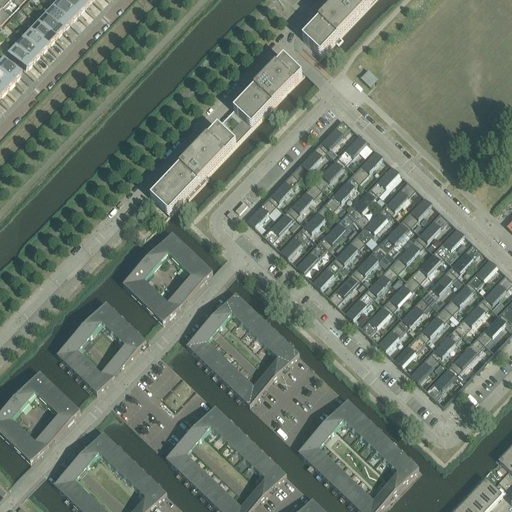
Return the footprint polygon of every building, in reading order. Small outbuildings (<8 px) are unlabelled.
[(27,0),(0,0),(0,11),(1,13),(1,12),(11,2),(19,9),(27,0)] [(85,12),(72,0),(61,0),(59,2),(78,20),(85,12)] [(93,4),(88,0),(72,0),(85,12),(93,4)] [(370,9),(378,0),(343,0),(303,43),(321,60),(370,9)] [(78,20),(59,2),(52,10),(70,27),(78,20)] [(70,27),(52,10),(44,18),(63,35),(70,27)] [(0,29),(9,20),(1,12),(1,13),(0,11),(0,29)] [(63,35),(44,18),(37,26),(55,43),(63,35)] [(55,43),(37,26),(29,33),(48,51),(55,43)] [(48,51),(29,33),(22,41),(40,59),(48,51)] [(40,59),(22,41),(14,49),(22,56),(33,67),(40,59)] [(33,67),(22,56),(14,49),(6,57),(25,75),(33,67)] [(21,79),(16,74),(2,62),(0,64),(0,75),(13,87),(21,79)] [(295,87),(303,79),(284,62),(277,69),(235,114),(219,131),(209,142),(181,171),(151,202),(170,219),(199,188),(227,159),(237,149),(253,131),(295,87)] [(379,83),(370,74),(362,82),(371,91),(379,83)] [(13,87),(0,75),(0,89),(6,95),(13,87)] [(343,125),(319,150),(327,158),(333,164),(338,159),(332,153),(351,133),(343,125)] [(360,141),(339,163),(346,171),(367,148),(360,141)] [(319,150),(292,178),(300,186),(327,158),(319,150)] [(355,179),(352,182),(360,189),(384,164),(376,157),(355,179)] [(336,166),(315,188),(322,196),(346,171),(339,163),(336,166)] [(393,172),(371,194),(379,201),(400,179),(393,172)] [(292,178),(268,203),(277,211),(300,186),(292,178)] [(345,187),(350,182),(346,178),(341,183),(345,187)] [(331,204),(325,210),(333,217),(360,189),(352,182),(331,204)] [(309,194),(288,216),(296,224),(322,196),(315,188),(313,190),(309,194)] [(388,210),(385,213),(392,220),(416,195),(409,188),(388,210)] [(368,197),(348,219),(355,226),(364,235),(371,227),(363,218),(379,201),(371,194),(368,197)] [(268,203),(247,226),(255,233),(277,211),(268,203)] [(425,203),(404,226),(411,233),(433,210),(425,203)] [(244,205),(236,214),(239,217),(248,209),(244,205)] [(304,232),(302,235),(309,242),(333,217),(325,210),(304,232)] [(364,235),(358,241),(366,248),(392,220),(385,213),(371,227),(364,235)] [(231,215),(228,218),(233,224),(237,220),(231,215)] [(285,219),(264,242),(272,249),(296,224),(288,216),(285,219)] [(342,225),(321,247),(328,254),(355,226),(348,219),(342,225)] [(420,241),(417,244),(425,251),(449,226),(441,219),(420,241)] [(425,230),(430,225),(425,221),(421,226),(425,230)] [(401,228),(380,251),(388,258),(411,233),(404,226),(401,228)] [(458,234),(436,257),(444,264),(465,241),(458,234)] [(302,235),(280,257),(288,264),(309,242),(302,235)] [(412,243),(417,238),(413,235),(408,239),(412,243)] [(123,290),(132,299),(164,328),(184,306),(213,276),(173,238),(123,290)] [(337,263),(334,266),(342,273),(366,248),(358,241),(350,249),(347,253),(337,263)] [(396,266),(391,272),(398,279),(425,251),(417,244),(396,266)] [(318,250),(297,273),(304,280),(328,254),(321,247),(318,250)] [(431,257),(436,251),(432,248),(427,253),(431,257)] [(453,272),(450,275),(457,282),(482,257),(474,250),(453,272)] [(374,256),(353,279),(361,286),(379,266),(388,275),(391,272),(396,266),(388,258),(380,251),(374,256)] [(415,279),(413,282),(420,289),(444,264),(436,257),(434,259),(415,279)] [(490,265),(469,287),(477,295),(498,272),(490,265)] [(334,266),(313,288),(321,295),(338,276),(344,282),(348,279),(342,273),(334,266)] [(374,289),(367,297),(374,304),(398,279),(391,272),(388,275),(381,282),(374,289)] [(429,297),(423,303),(431,310),(457,282),(450,275),(433,293),(429,297)] [(467,283),(472,279),(468,275),(463,280),(467,283)] [(351,281),(329,304),(337,311),(361,286),(353,279),(351,281)] [(485,303),(483,306),(490,313),(511,290),(511,285),(507,281),(485,303)] [(407,288),(386,310),(393,317),(420,289),(413,282),(407,288)] [(466,291),(445,312),(453,319),(477,295),(469,287),(466,291)] [(362,296),(366,291),(363,288),(358,293),(362,296)] [(367,297),(346,319),(353,326),(374,304),(367,297)] [(219,317),(227,325),(232,320),(245,307),(236,299),(219,317)] [(402,325),(399,328),(407,335),(431,310),(423,303),(402,325)] [(462,328),(456,334),(463,341),(490,313),(483,306),(462,328)] [(500,314),(505,310),(501,306),(496,311),(500,314)] [(240,327),(253,314),(245,307),(232,320),(240,327)] [(511,307),(502,319),(509,326),(511,328),(511,307)] [(103,329),(115,316),(107,308),(89,326),(98,334),(103,329)] [(383,312),(362,335),(369,342),(393,317),(386,310),(383,312)] [(440,319),(419,340),(426,348),(453,319),(445,312),(440,319)] [(248,335),(260,321),(253,314),(240,327),(248,335)] [(110,337),(123,323),(115,316),(103,329),(110,337)] [(216,337),(227,325),(219,317),(208,329),(204,332),(213,340),(216,337)] [(499,322),(478,344),(485,351),(509,326),(502,319),(499,322)] [(255,342),(268,329),(260,321),(248,335),(255,342)] [(118,344),(131,330),(123,323),(110,337),(118,344)] [(88,345),(98,334),(89,326),(79,337),(75,341),(83,350),(88,345)] [(399,328),(378,350),(386,357),(407,335),(399,328)] [(263,349),(276,336),(268,329),(255,342),(263,349)] [(126,351),(138,338),(131,330),(118,344),(126,351)] [(187,351),(195,359),(208,345),(213,340),(204,332),(187,351)] [(435,356),(432,359),(440,366),(463,341),(456,334),(435,356)] [(271,357),(284,343),(276,336),(263,349),(271,357)] [(135,358),(147,346),(138,338),(126,351),(123,354),(127,357),(130,353),(135,358)] [(477,345),(471,339),(467,344),(472,350),(477,345)] [(416,343),(395,366),(402,373),(426,348),(419,340),(416,343)] [(57,360),(66,368),(79,355),(83,350),(75,341),(57,360)] [(278,364),(291,351),(284,343),(271,357),(278,364)] [(437,348),(432,344),(428,348),(433,352),(437,348)] [(472,350),(451,372),(459,379),(485,351),(478,344),(477,345),(472,350)] [(203,366),(216,353),(208,345),(195,359),(203,366)] [(282,377),(300,359),(291,351),(278,364),(274,369),(282,377)] [(118,376),(135,358),(130,353),(127,357),(123,354),(110,368),(106,371),(115,379),(118,376)] [(211,374),(223,360),(216,353),(203,366),(211,374)] [(73,375),(86,362),(79,355),(66,368),(73,375)] [(432,359),(411,381),(418,388),(440,366),(432,359)] [(218,381),(231,368),(223,360),(211,374),(218,381)] [(81,383),(94,369),(86,362),(73,375),(81,383)] [(226,388),(239,375),(231,368),(218,381),(226,388)] [(89,390),(101,377),(94,369),(81,383),(89,390)] [(271,389),(282,377),(274,369),(262,381),(259,384),(268,393),(271,389)] [(97,398),(115,379),(106,371),(101,377),(89,390),(97,398)] [(448,375),(427,397),(435,404),(454,383),(463,392),(467,387),(459,379),(451,372),(448,375)] [(234,396),(247,382),(239,375),(226,388),(234,396)] [(0,420),(0,437),(36,399),(59,421),(36,446),(13,424),(0,437),(0,438),(31,468),(52,446),(81,415),(41,377),(0,420)] [(241,403),(254,390),(247,382),(234,396),(241,403)] [(250,411),(268,393),(259,384),(254,390),(241,403),(250,411)] [(330,423),(339,432),(344,426),(357,413),(348,405),(330,423)] [(198,430),(207,438),(212,433),(224,420),(216,412),(198,430)] [(352,434),(364,420),(357,413),(344,426),(352,434)] [(219,440),(232,427),(224,420),(212,433),(219,440)] [(359,441),(372,428),(364,420),(352,434),(359,441)] [(328,443),(339,432),(330,423),(319,435),(316,439),(325,447),(328,443)] [(227,448),(240,434),(232,427),(219,440),(227,448)] [(367,449),(380,435),(372,428),(359,441),(367,449)] [(196,450),(207,438),(198,430),(187,441),(184,445),(192,453),(196,450)] [(235,455),(247,442),(240,434),(227,448),(235,455)] [(375,456),(387,442),(380,435),(367,449),(375,456)] [(86,456),(95,464),(100,459),(113,446),(104,438),(86,456)] [(298,457),(307,465),(320,452),(325,447),(316,439),(298,457)] [(242,462),(255,449),(247,442),(235,455),(242,462)] [(383,463),(395,450),(387,442),(375,456),(383,463)] [(166,464),(175,472),(187,458),(192,453),(184,445),(166,464)] [(108,466),(120,453),(113,446),(100,459),(108,466)] [(250,470),(263,456),(255,449),(242,462),(250,470)] [(390,471),(403,457),(395,450),(383,463),(390,471)] [(315,473),(327,459),(320,452),(307,465),(315,473)] [(115,474),(128,460),(120,453),(108,466),(115,474)] [(83,476),(95,464),(86,456),(75,468),(72,471),(81,479),(83,476)] [(258,477),(271,464),(263,456),(250,470),(258,477)] [(398,478),(411,465),(403,457),(390,471),(398,478)] [(511,462),(507,457),(499,465),(511,477),(511,462)] [(182,479),(195,466),(187,458),(175,472),(182,479)] [(322,480),(335,467),(327,459),(315,473),(322,480)] [(123,481),(136,468),(128,460),(115,474),(123,481)] [(266,485),(278,471),(271,464),(258,477),(266,485)] [(402,491),(419,473),(411,465),(398,478),(393,483),(402,491)] [(190,487),(203,473),(195,466),(182,479),(190,487)] [(330,487),(343,474),(335,467),(322,480),(330,487)] [(131,489),(143,475),(136,468),(123,481),(131,489)] [(54,490),(63,498),(76,485),(81,479),(72,471),(54,490)] [(269,498),(287,479),(278,471),(266,485),(261,490),(269,498)] [(198,494),(211,480),(203,473),(190,487),(198,494)] [(338,495),(351,481),(343,474),(330,487),(338,495)] [(138,496),(151,483),(143,475),(131,489),(138,496)] [(206,501),(218,488),(211,480),(198,494),(206,501)] [(511,486),(505,480),(502,483),(509,489),(511,486)] [(346,502),(358,489),(351,481),(338,495),(346,502)] [(146,503),(159,490),(151,483),(138,496),(146,503)] [(391,503),(402,491),(393,483),(382,495),(379,498),(387,506),(391,503)] [(503,498),(495,490),(487,483),(479,491),(495,506),(503,498)] [(509,489),(502,483),(499,486),(505,492),(509,489)] [(71,505),(83,492),(76,485),(63,498),(71,505)] [(213,509),(226,495),(218,488),(206,501),(213,509)] [(353,509),(366,496),(358,489),(346,502),(353,509)] [(145,511),(154,511),(167,498),(159,490),(146,503),(141,508),(145,511)] [(255,511),(258,509),(269,498),(261,490),(250,501),(247,505),(254,511),(255,511)] [(489,511),(495,506),(479,491),(471,498),(485,511),(489,511)] [(77,511),(78,511),(91,499),(83,492),(71,505),(77,511)] [(216,511),(224,511),(234,503),(226,495),(213,509),(216,511)] [(355,511),(365,511),(374,503),(366,496),(353,509),(355,511)] [(382,511),(387,506),(379,498),(374,503),(365,511),(382,511)] [(485,511),(471,498),(464,506),(470,511),(485,511)] [(93,511),(99,507),(91,499),(78,511),(93,511)] [(239,511),(242,510),(234,503),(224,511),(239,511)]
